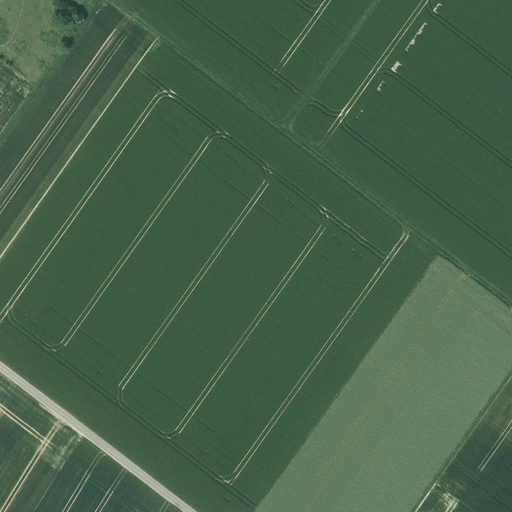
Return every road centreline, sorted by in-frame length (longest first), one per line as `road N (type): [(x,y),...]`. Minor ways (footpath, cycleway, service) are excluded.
road 1 (track): [(111,0),(511,305)]
road 2 (unclassified): [(189,511),(0,367)]
road 3 (track): [(0,156),(111,0)]
road 4 (track): [(411,511),(511,370)]
road 5 (track): [(377,0),(282,131)]
